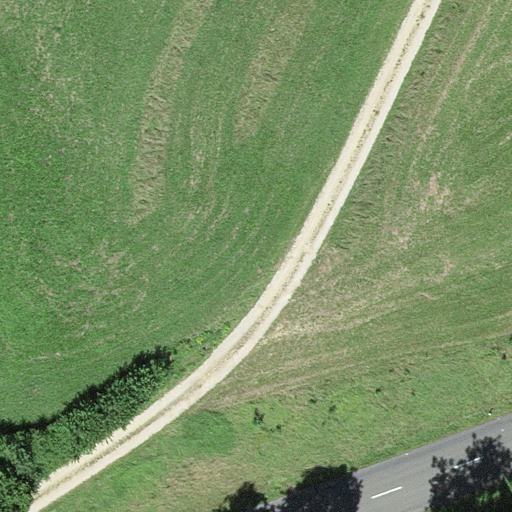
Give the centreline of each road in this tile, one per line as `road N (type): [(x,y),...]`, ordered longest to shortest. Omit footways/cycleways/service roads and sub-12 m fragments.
road 1 (track): [(14,511),(155,419),(265,315),(422,0)]
road 2 (secondary): [(330,511),(511,445)]
